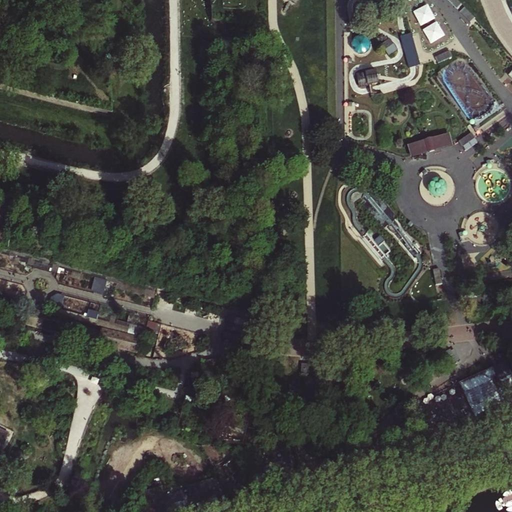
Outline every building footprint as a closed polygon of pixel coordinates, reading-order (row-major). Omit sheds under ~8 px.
[(461,6),(455,0),(446,0),(457,11),(461,6)] [(371,46),(371,43),(370,41),(369,39),(366,38),(364,37),(361,37),(359,39),(357,41),(356,43),(356,45),(356,48),(358,50),(360,52),(362,53),(365,53),(367,52),(369,50),(371,48),(371,46)] [(450,52),(435,59),(438,65),(453,58),(450,52)] [(376,69),(357,75),(361,88),(380,83),(376,69)] [(473,133),(461,141),(464,147),(477,138),(473,133)] [(509,190),(509,185),(508,180),(505,176),(501,173),(496,171),(491,171),(486,173),(482,176),(480,181),(479,186),(479,191),(481,195),(485,199),(489,201),(494,202),(499,201),(503,198),(507,195),(509,190)] [(498,232),(498,226),(497,221),(493,216),(488,213),(483,212),(477,212),(472,215),(468,218),(465,223),(465,229),(465,234),(468,239),(472,243),(477,245),(483,246),(488,244),(493,241),(496,237),(498,232)] [(27,324),(41,328),(45,312),(31,308),(27,324)] [(450,352),(445,354),(450,367),(456,364),(450,352)] [(206,360),(207,373),(226,370),(224,357),(206,360)] [(511,375),(506,363),(458,384),(475,421),(511,403),(511,375)] [(0,452),(9,434),(0,429),(0,452)]
